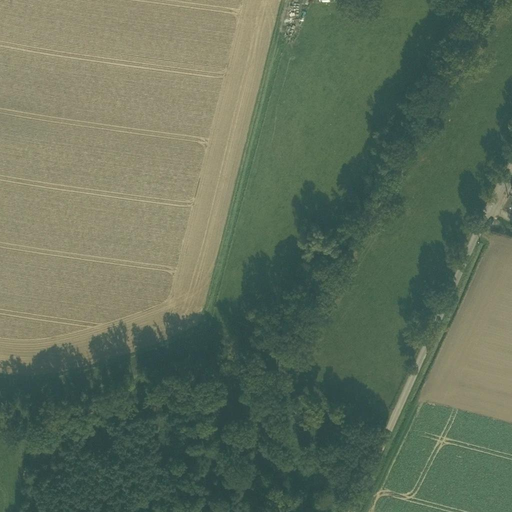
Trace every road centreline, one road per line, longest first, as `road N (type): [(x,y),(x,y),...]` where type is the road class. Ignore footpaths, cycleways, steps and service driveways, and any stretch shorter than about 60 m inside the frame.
road 1 (track): [(0,434),(279,362),(498,0)]
road 2 (residential): [(351,511),(511,172)]
